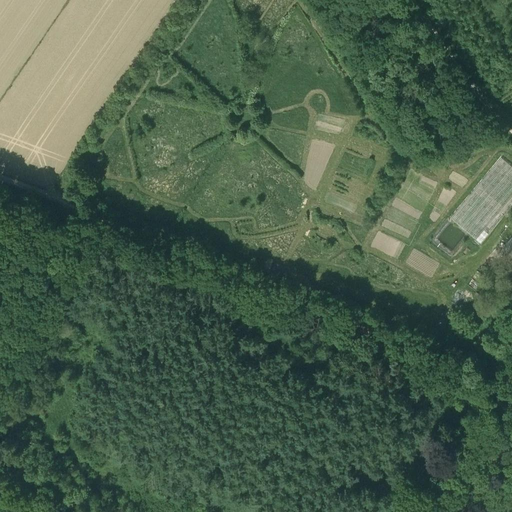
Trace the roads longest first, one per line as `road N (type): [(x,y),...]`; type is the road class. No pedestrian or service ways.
road 1 (track): [(0,180),(453,367),(511,399)]
road 2 (track): [(511,131),(410,0)]
